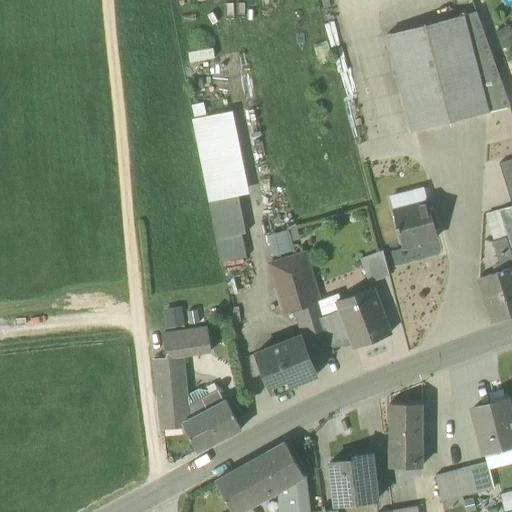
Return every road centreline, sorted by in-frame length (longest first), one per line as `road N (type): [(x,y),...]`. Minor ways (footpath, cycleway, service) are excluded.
road 1 (track): [(104,0),(159,489)]
road 2 (secondary): [(117,511),(308,411),(511,329)]
road 3 (track): [(137,317),(0,326)]
